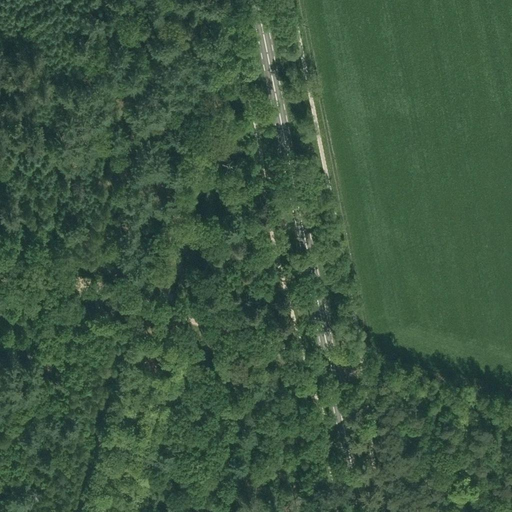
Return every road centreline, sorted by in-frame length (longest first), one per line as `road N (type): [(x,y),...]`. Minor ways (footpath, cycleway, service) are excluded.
road 1 (primary): [(362,511),(259,0)]
road 2 (track): [(330,354),(304,356),(0,260)]
road 3 (track): [(173,316),(111,511)]
